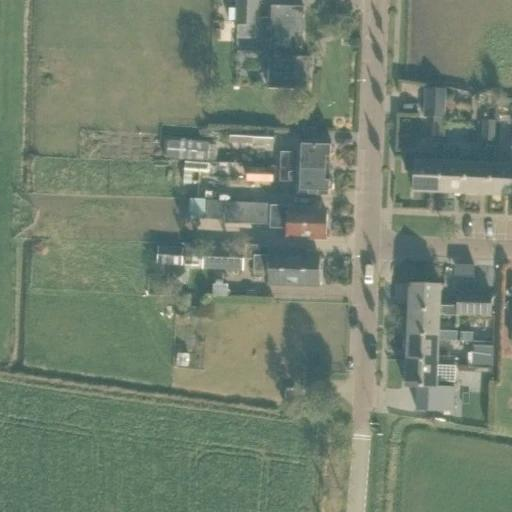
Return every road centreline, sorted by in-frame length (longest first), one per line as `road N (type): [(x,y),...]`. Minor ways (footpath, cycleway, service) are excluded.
road 1 (tertiary): [(355,511),(370,244)]
road 2 (tertiary): [(370,244),(379,0)]
road 3 (residential): [(370,244),(511,249)]
